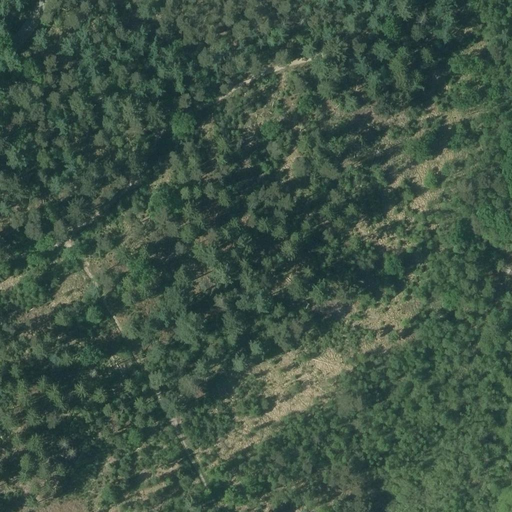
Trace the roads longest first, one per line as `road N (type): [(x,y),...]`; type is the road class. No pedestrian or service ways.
road 1 (track): [(423,0),(380,32),(252,79),(166,123)]
road 2 (track): [(166,123),(0,79)]
